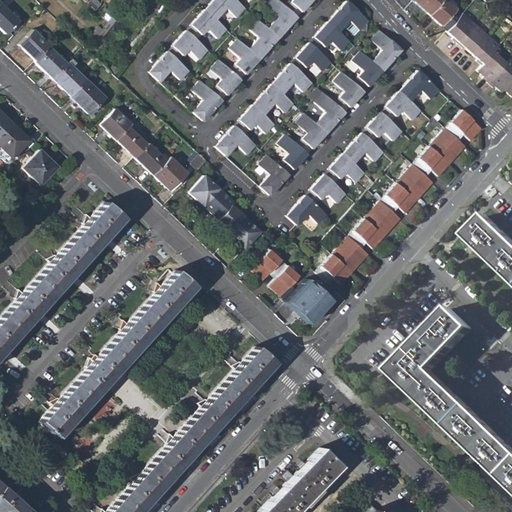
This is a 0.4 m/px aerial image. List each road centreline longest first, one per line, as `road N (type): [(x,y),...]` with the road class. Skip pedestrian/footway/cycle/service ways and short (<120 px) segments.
road 1 (residential): [(304,365),(1,74)]
road 2 (residential): [(416,53),(268,212),(211,160),(204,140)]
road 3 (residential): [(457,511),(304,365)]
road 4 (residential): [(173,511),(304,365)]
road 5 (residential): [(332,0),(204,140)]
road 6 (residential): [(195,0),(140,67),(143,84),(204,140)]
road 7 (residential): [(304,365),(415,247)]
road 8 (residential): [(415,247),(511,340)]
road 9 (residential): [(511,139),(416,53)]
